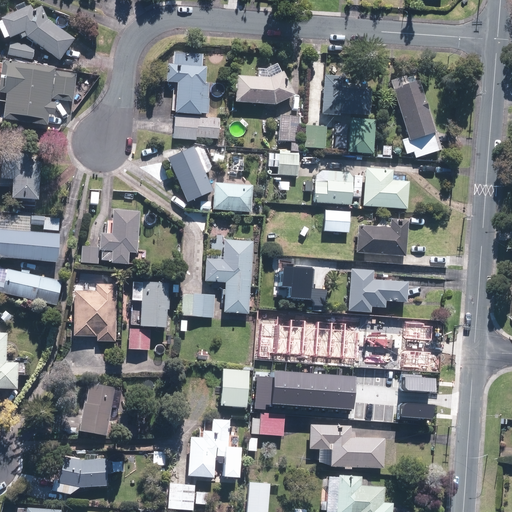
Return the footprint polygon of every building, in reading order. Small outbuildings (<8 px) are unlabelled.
[(72,41),(46,22),(40,9),(30,13),(28,8),(0,19),(0,23),(7,40),(18,36),(19,40),(24,38),(24,39),(57,62),(72,41)] [(171,65),(165,65),(164,82),(176,83),(174,112),(205,114),(206,99),(205,99),(206,84),(202,84),(203,67),(198,67),(199,55),(172,53),(171,65)] [(52,69),(0,63),(0,94),(4,95),(1,120),(46,125),(47,116),(51,117),(53,103),(48,102),(52,69)] [(233,102),(273,105),(292,96),(281,72),(268,78),(235,76),(233,102)] [(73,75),(55,73),(51,100),(70,102),(73,75)] [(339,77),(322,76),(320,114),(337,115),(337,113),(367,115),(368,91),(339,89),(339,77)] [(404,77),(389,82),(407,138),(400,140),(405,155),(411,153),(413,159),(439,150),(416,81),(414,82),(412,77),(404,79),(404,77)] [(217,119),(174,116),(172,138),(194,139),(194,137),(216,139),(217,119)] [(296,117),(279,116),(278,140),(295,141),(296,117)] [(372,120),(348,119),(346,152),(370,153),(372,120)] [(324,128),(304,127),(303,147),(323,148),(324,128)] [(190,148),(166,158),(185,202),(210,191),(190,148)] [(35,202),(37,164),(25,163),(25,157),(0,155),(0,181),(10,182),(9,200),(35,202)] [(295,156),(278,155),(277,174),(295,175),(295,156)] [(422,164),(421,173),(444,174),(445,166),(422,164)] [(363,170),(361,206),(404,209),(406,183),(389,182),(390,172),(363,170)] [(314,176),(312,202),(348,205),(350,178),(347,173),(320,171),(314,176)] [(249,187),(213,184),(211,208),(247,211),(249,187)] [(134,252),(137,212),(112,210),(110,235),(98,234),(97,248),(80,247),(79,262),(96,263),(97,250),(99,251),(99,260),(108,260),(108,263),(126,264),(127,252),(134,252)] [(348,213),(323,211),(322,231),(347,232),(348,213)] [(42,225),(41,230),(57,231),(59,218),(28,215),(27,224),(42,225)] [(356,226),(354,253),(403,256),(405,222),(389,221),(388,229),(356,226)] [(0,229),(0,257),(54,262),(57,235),(0,229)] [(245,314),(250,241),(223,240),(221,261),(204,260),(203,281),(223,283),(222,312),(245,314)] [(305,300),(307,268),(288,267),(288,271),(277,270),(276,288),(284,289),(284,298),(305,300)] [(0,292),(54,305),(59,282),(0,269),(0,292)] [(370,271),(348,269),(346,311),(367,312),(368,306),(382,307),(382,301),(402,302),(403,282),(369,280),(370,271)] [(163,327),(166,284),(140,282),(137,325),(163,327)] [(113,342),(114,285),(79,284),(79,291),(73,291),(72,336),(94,336),(94,335),(96,335),(95,341),(113,342)] [(212,295),(181,294),(180,315),(211,317),(212,295)] [(291,320),(291,326),(289,354),(302,355),(305,321),(291,320)] [(318,322),(305,321),(302,355),(316,356),(318,322)] [(332,323),(318,322),(316,356),(330,357),(332,323)] [(280,324),(262,323),(259,356),(269,357),(270,352),(277,353),(280,326),(280,324)] [(346,324),(332,323),(330,357),(344,358),(346,331),(346,324)] [(407,323),(406,336),(408,338),(431,340),(432,327),(424,326),(424,324),(407,323)] [(291,326),(280,326),(277,353),(289,354),(291,326)] [(148,331),(127,330),(127,349),(147,349),(148,331)] [(346,331),(344,358),(357,359),(358,332),(346,331)] [(4,334),(0,333),(0,387),(14,388),(15,364),(3,364),(4,334)] [(404,354),(403,366),(421,367),(421,365),(429,365),(430,352),(407,351),(404,354)] [(183,383),(179,400),(209,407),(219,368),(195,362),(190,385),(183,383)] [(245,371),(220,370),(218,405),(243,407),(245,371)] [(275,371),(274,377),(273,404),(283,405),(285,371),(275,371)] [(300,372),(285,371),(283,405),(297,405),(300,372)] [(312,373),(300,372),(297,405),(310,406),(312,373)] [(326,374),(312,373),(310,406),(324,407),(326,374)] [(337,375),(326,374),(324,407),(335,408),(337,375)] [(356,376),(337,375),(335,408),(354,409),(356,376)] [(421,375),(406,375),(405,387),(408,390),(435,391),(436,378),(421,378),(421,375)] [(274,377),(257,376),(255,409),(266,410),(266,405),(271,405),(270,406),(272,407),(273,404),(274,377)] [(104,435),(112,388),(87,384),(84,404),(82,403),(77,430),(104,435)] [(404,405),(403,416),(433,418),(434,405),(408,403),(404,405)] [(137,414),(118,413),(117,437),(136,439),(137,414)] [(251,419),(250,434),(280,436),(281,416),(259,415),(259,419),(251,419)] [(199,438),(188,437),(185,476),(211,477),(212,458),(224,459),(227,421),(210,420),(209,432),(200,432),(199,438)] [(307,426),(307,449),(329,450),(328,466),(380,467),(380,439),(347,438),(347,427),(307,426)] [(256,437),(246,437),(246,451),(255,451),(256,437)] [(103,459),(77,460),(59,456),(54,481),(51,480),(49,491),(67,495),(77,487),(105,486),(103,459)] [(326,476),(323,511),(389,511),(390,504),(381,503),(382,487),(358,486),(359,477),(335,475),(335,477),(326,476)] [(265,511),(267,483),(247,482),(244,511),(265,511)] [(191,510),(193,486),(168,484),(167,508),(191,510)]
